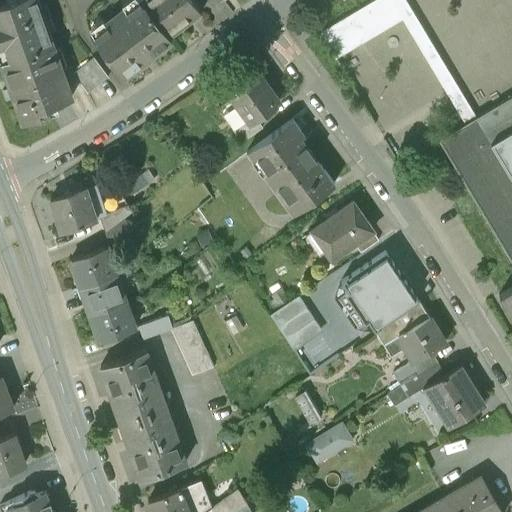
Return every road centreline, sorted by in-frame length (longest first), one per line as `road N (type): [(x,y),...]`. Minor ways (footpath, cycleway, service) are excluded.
road 1 (residential): [(511,383),(455,283),(263,13)]
road 2 (residential): [(263,13),(0,188)]
road 3 (secondary): [(106,511),(0,215)]
